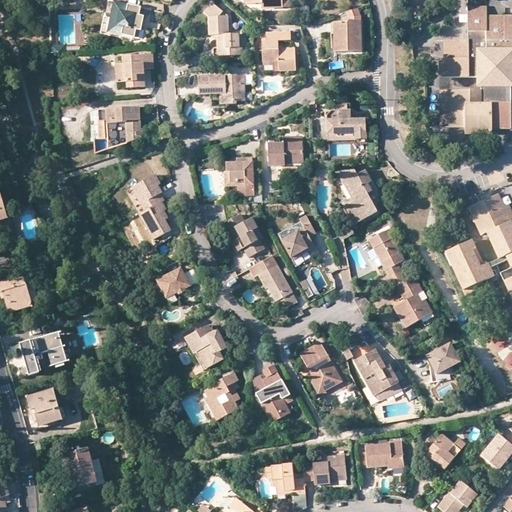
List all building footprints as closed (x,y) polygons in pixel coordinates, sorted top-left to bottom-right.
[(122,37),(122,34),(108,31),(115,1),(109,0),(102,32),(122,37)] [(246,0),(247,5),(263,4),(264,9),(284,8),(283,0),(246,0)] [(137,29),(140,15),(142,7),(115,1),(108,31),(122,34),(140,38),(142,30),(137,29)] [(215,58),(240,57),(240,49),(239,35),(229,36),(229,18),(225,18),(224,14),(214,5),(205,15),(210,19),(210,37),(218,37),(219,50),(214,50),(215,58)] [(362,20),(359,10),(348,13),(349,20),(362,20)] [(488,10),(468,11),(468,40),(447,40),(447,58),(444,58),(443,58),(443,77),(478,77),(478,86),(482,86),(482,90),(444,91),(444,128),(466,128),(466,132),(493,132),(493,129),(493,125),(511,125),(511,86),(511,85),(511,18),(488,19),(488,15),(488,10)] [(146,16),(140,15),(137,29),(142,30),(146,16)] [(336,54),(362,54),(362,20),(349,20),(349,25),(335,25),(336,54)] [(280,51),(280,48),(280,42),(292,42),(291,34),(267,35),(267,42),(263,42),(264,64),(281,63),(281,73),(297,72),(296,50),(284,51),(280,51)] [(127,82),(128,88),(146,86),(145,69),(154,69),(153,54),(124,57),(124,64),(117,65),(119,83),(127,82)] [(225,95),(226,106),(237,105),(237,103),(245,102),(244,77),(199,78),(200,96),(221,95),(225,95)] [(140,107),(100,110),(101,139),(109,139),(110,145),(110,147),(142,137),(140,107)] [(355,135),(355,140),(367,140),(366,120),(359,120),(352,120),(351,113),(351,112),(327,113),(328,135),(355,135)] [(160,128),(154,129),(157,140),(163,139),(160,128)] [(286,163),(303,162),(303,141),(284,142),(284,144),(269,145),(270,167),(286,166),(286,165),(286,163)] [(246,187),(254,187),(253,159),(245,159),(245,164),(238,164),(227,164),(227,173),(226,173),(226,183),(246,182),(246,187)] [(356,199),(353,201),(346,205),(356,225),(377,213),(367,195),(373,192),(368,184),(371,182),(366,171),(357,176),(354,171),(341,172),(341,180),(344,185),(347,183),(356,199)] [(133,188),(146,212),(162,202),(164,201),(161,195),(163,193),(159,186),(161,184),(156,175),(133,188)] [(344,185),(353,201),(356,199),(347,183),(344,185)] [(146,212),(133,188),(127,192),(140,215),(146,212)] [(476,207),(470,210),(483,238),(488,235),(500,261),(507,258),(509,263),(511,268),(511,271),(502,275),(511,297),(511,223),(505,210),(500,196),(476,207)] [(167,210),(162,202),(140,215),(154,241),(171,231),(166,221),(168,219),(164,211),(167,210)] [(253,233),(258,230),(253,220),(246,224),(242,217),(225,226),(229,234),(231,232),(237,229),(242,239),(236,242),(234,243),(239,253),(245,250),(250,259),(266,251),(261,241),(258,242),(253,233)] [(308,249),(309,252),(316,248),(311,237),(317,234),(307,217),(301,220),(306,229),(283,241),(293,260),(303,255),(301,253),(308,249)] [(231,232),(236,242),(242,239),(237,229),(231,232)] [(379,257),(383,264),(396,286),(401,284),(412,278),(406,268),(409,267),(388,229),(370,240),(379,257)] [(264,240),(258,230),(253,233),(258,242),(261,241),(264,240)] [(172,238),(171,231),(154,241),(157,246),(172,238)] [(474,242),(447,255),(466,298),(486,289),(484,284),(496,278),(493,271),(491,266),(486,268),(474,242)] [(284,297),(293,292),(272,256),(250,268),(255,278),(259,275),(267,289),(270,288),(277,300),(284,297)] [(379,267),(383,264),(379,257),(374,259),(379,267)] [(500,261),(491,266),(493,271),(509,263),(507,258),(500,261)] [(171,273),(181,268),(177,261),(167,266),(171,273)] [(179,299),(180,297),(178,292),(191,285),(181,268),(171,273),(157,280),(170,305),(179,299)] [(187,273),(191,286),(197,284),(193,271),(187,273)] [(238,274),(241,281),(251,277),(248,271),(238,274)] [(412,278),(401,284),(409,299),(405,301),(394,307),(407,328),(433,312),(426,299),(422,302),(417,294),(424,291),(415,276),(412,278)] [(25,280),(0,286),(0,292),(1,296),(5,295),(10,316),(40,307),(35,286),(28,288),(25,280)] [(243,286),(240,282),(232,288),(235,292),(243,286)] [(301,284),(305,292),(310,289),(306,282),(301,284)] [(396,286),(405,301),(409,299),(401,284),(396,286)] [(310,289),(305,292),(309,299),(314,297),(310,289)] [(298,301),(293,292),(284,297),(289,307),(298,301)] [(204,364),(208,371),(224,362),(229,351),(218,332),(213,335),(209,327),(186,340),(200,366),(204,364)] [(59,333),(43,338),(47,353),(48,352),(52,366),(67,362),(59,333)] [(47,353),(43,338),(20,344),(29,375),(39,372),(36,361),(44,359),(43,354),(47,353)] [(451,343),(428,356),(433,364),(431,365),(433,382),(452,379),(450,367),(461,361),(451,343)] [(313,384),(333,390),(344,383),(322,345),(302,357),(315,378),(313,384)] [(387,370),(385,366),(377,352),(362,360),(372,378),(367,380),(377,397),(400,384),(391,368),(387,370)] [(357,363),(367,380),(372,378),(362,360),(357,363)] [(265,373),(269,380),(273,388),(269,390),(258,396),(264,406),(270,403),(278,418),(289,412),(283,402),(292,397),(275,368),(265,373)] [(223,408),(213,413),(218,424),(240,412),(236,405),(242,402),(237,393),(241,390),(238,384),(241,383),(236,375),(216,386),(217,388),(206,394),(209,400),(217,403),(219,401),(223,408)] [(269,390),(264,383),(262,379),(254,384),(258,396),(269,390)] [(269,380),(264,383),(269,390),(273,388),(269,380)] [(320,397),(333,390),(313,384),(320,397)] [(400,384),(377,397),(383,403),(404,392),(400,384)] [(35,416),(37,423),(39,428),(63,420),(54,391),(27,399),(31,412),(35,410),(37,415),(35,416)] [(206,402),(213,413),(223,408),(219,401),(217,403),(209,400),(206,402)] [(292,416),(289,412),(278,418),(270,403),(264,406),(274,426),(292,416)] [(442,434),(437,440),(429,449),(423,457),(433,465),(437,461),(440,463),(445,468),(466,444),(459,438),(454,444),(442,434)] [(424,445),(429,449),(437,440),(431,436),(424,445)] [(511,446),(499,436),(480,460),(496,473),(511,454),(511,446)] [(390,450),(402,448),(402,440),(389,442),(390,444),(390,450)] [(390,450),(390,444),(365,446),(366,454),(367,467),(392,464),(392,467),(404,466),(402,448),(390,450)] [(75,488),(97,482),(92,461),(89,448),(66,454),(75,488)] [(359,468),(367,467),(366,454),(358,454),(359,468)] [(331,485),(330,483),(330,478),(347,476),(345,456),(327,458),(328,463),(313,465),(315,482),(316,487),(331,485)] [(100,459),(92,461),(97,482),(99,486),(106,484),(100,459)] [(294,465),(272,468),(273,479),(274,488),(277,487),(285,486),(286,495),(296,494),(296,496),(306,495),(305,483),(304,479),(296,480),(294,465)] [(315,482),(313,465),(303,466),(304,479),(305,483),(315,482)] [(477,494),(461,481),(450,494),(449,493),(438,507),(444,511),(457,511),(464,505),(466,508),(477,494)] [(0,498),(9,496),(6,485),(0,486),(0,498)] [(278,495),(286,495),(285,486),(277,487),(278,495)] [(308,507),(306,495),(296,496),(297,509),(308,507)] [(3,511),(13,510),(9,496),(0,498),(0,511),(3,511)] [(229,507),(233,511),(241,501),(237,498),(229,507)] [(210,511),(212,510),(198,499),(192,505),(201,511),(210,511)] [(255,511),(254,511),(241,501),(233,511),(234,511),(265,511),(260,507),(255,511)]
